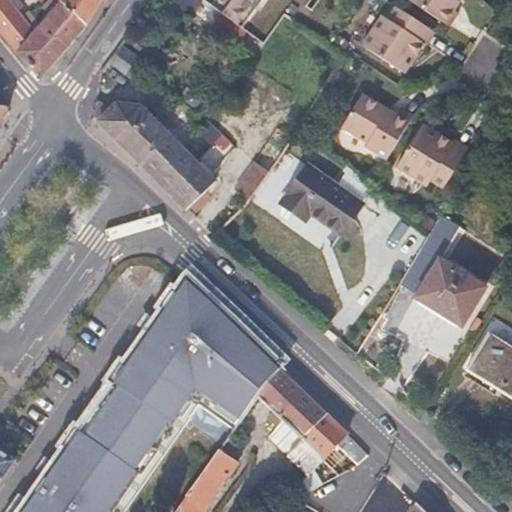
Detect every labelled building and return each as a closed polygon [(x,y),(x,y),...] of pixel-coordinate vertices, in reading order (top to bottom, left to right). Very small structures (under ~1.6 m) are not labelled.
[(23,6),(17,0),(0,0),(0,31),(17,52),(18,53),(35,33),(18,11),(23,6)] [(48,0),(42,6),(51,14),(61,2),(59,0),(48,0)] [(59,0),(61,2),(87,26),(105,0),(59,0)] [(203,0),(241,28),(260,0),(203,0)] [(455,11),(461,0),(407,0),(449,27),(458,13),(455,11)] [(41,76),(87,26),(61,2),(51,14),(35,33),(18,53),(41,76)] [(405,74),(425,43),(427,45),(435,33),(396,7),(388,19),(382,16),(362,46),(405,74)] [(130,77),(141,60),(120,45),(108,62),(130,77)] [(329,80),(343,58),(331,49),(315,69),(329,80)] [(387,160),(414,117),(400,108),(396,115),(362,94),(342,128),(368,144),(366,147),(387,160)] [(215,180),(141,106),(117,103),(110,109),(96,101),(94,117),(187,210),(192,215),(210,197),(204,191),(215,180)] [(0,123),(8,113),(7,106),(0,105),(0,123)] [(444,189),(468,149),(456,141),(455,143),(454,144),(423,125),(397,168),(428,187),(432,181),(444,189)] [(249,200),(270,173),(255,162),(235,190),(249,200)] [(362,203),(309,165),(281,204),(306,222),(312,214),(341,235),(362,203)] [(440,260),(459,228),(442,217),(431,235),(400,286),(417,297),(440,260)] [(487,288),(440,260),(417,297),(417,299),(462,327),(487,288)] [(121,511),(187,419),(224,445),(230,436),(250,408),(258,397),(268,385),(282,370),(212,304),(188,285),(185,288),(180,296),(173,291),(160,308),(168,313),(128,369),(121,365),(110,380),(117,385),(82,433),(76,429),(64,447),(70,451),(27,511),(121,511)] [(511,397),(511,349),(489,335),(468,370),(511,397)] [(288,456),(328,414),(282,370),(268,385),(258,397),(283,421),(268,437),(288,456)] [(340,441),(347,434),(328,414),(288,456),(308,476),(340,441)] [(369,456),(347,434),(340,441),(363,463),(369,456)] [(224,445),(221,451),(230,457),(240,443),(230,436),(224,445)] [(0,482),(15,461),(0,449),(0,482)] [(204,511),(223,487),(221,486),(238,463),(230,457),(221,451),(176,511),(204,511)] [(425,511),(416,503),(410,511),(425,511)]
